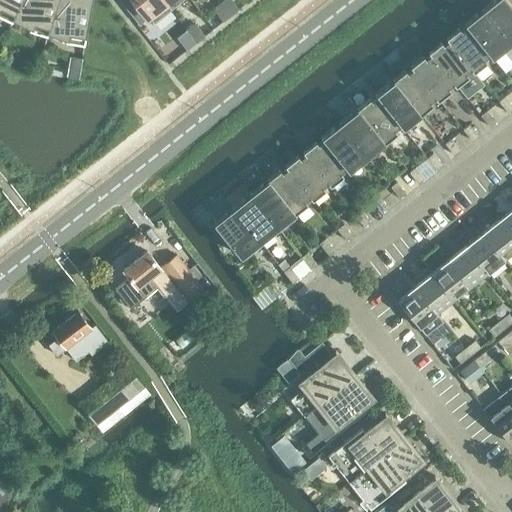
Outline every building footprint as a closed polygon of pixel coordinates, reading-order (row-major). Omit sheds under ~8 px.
[(0,0),(0,15),(12,21),(13,19),(21,0),(0,0)] [(47,35),(48,32),(58,0),(21,0),(13,19),(30,27),(29,29),(47,35)] [(66,41),(84,44),(91,0),(58,0),(48,32),(66,38),(66,41)] [(171,8),(166,2),(164,0),(120,0),(139,23),(149,16),(154,22),(171,8)] [(231,14),(239,7),(232,0),(222,0),(221,1),(231,14)] [(491,0),(483,7),(510,41),(511,40),(511,6),(507,0),(496,0),(491,0)] [(231,14),(221,1),(213,7),(223,20),(231,14)] [(465,21),(492,56),(504,47),(502,44),(507,40),(509,42),(510,41),(483,7),(482,8),(484,10),(479,14),(477,12),(465,21)] [(447,35),(474,70),(486,61),(484,58),(489,54),(491,57),(492,56),(465,21),(464,22),(466,25),(461,29),(459,26),(447,35)] [(197,40),(205,34),(195,22),(187,28),(197,40)] [(197,40),(187,28),(179,34),(189,47),(197,40)] [(429,50),(457,84),(468,75),(466,72),(471,68),(473,71),(474,70),(447,35),(446,36),(448,39),(443,43),(441,40),(429,50)] [(411,64),(439,98),(450,89),(448,86),(453,82),(455,85),(457,84),(429,50),(428,50),(430,53),(425,57),(423,55),(411,64)] [(69,56),(66,77),(79,80),(83,58),(69,56)] [(393,78),(421,112),(432,103),(430,101),(435,96),(438,99),(439,98),(411,64),(410,65),(412,67),(407,71),(405,69),(393,78)] [(375,92),(403,127),(414,117),(412,115),(417,111),(420,113),(421,112),(393,78),(392,79),(394,81),(389,85),(387,83),(375,92)] [(357,106),(385,141),(396,132),(394,129),(400,125),(402,127),(403,127),(375,92),(374,93),(376,95),(371,99),(369,97),(357,106)] [(498,100),(507,111),(511,107),(511,104),(505,95),(498,100)] [(339,120),(367,155),(379,146),(376,143),(382,139),(384,142),(385,141),(357,106),(356,107),(358,110),(353,114),(351,111),(339,120)] [(480,114),(489,125),(496,120),(487,109),(480,114)] [(322,135),(349,169),(361,160),(359,157),(364,153),(366,156),(367,155),(339,120),(338,121),(340,124),(335,128),(333,125),(322,135)] [(463,128),(472,139),(478,134),(469,123),(463,128)] [(304,149),(331,183),(343,174),(341,171),(346,167),(348,170),(349,169),(322,135),(321,135),(322,138),(317,142),(315,140),(304,149)] [(445,142),(454,154),(460,149),(451,137),(445,142)] [(286,163),(313,198),(325,188),(323,186),(328,182),(330,184),(331,183),(304,149),(303,150),(305,152),(299,156),(297,154),(286,163)] [(427,156),(436,168),(442,163),(433,152),(427,156)] [(268,177),(295,212),(307,202),(305,200),(310,196),(312,198),(313,198),(286,163),(285,164),(287,166),(281,170),(280,168),(268,177)] [(409,171),(418,182),(424,177),(415,166),(409,171)] [(250,191),(277,226),(289,217),(287,214),(292,210),(294,213),(295,212),(268,177),(267,178),(269,180),(264,185),(262,182),(250,191)] [(390,185),(399,197),(405,192),(396,180),(390,185)] [(232,206),(259,240),(271,231),(269,228),(274,224),(276,227),(277,226),(250,191),(249,192),(251,195),(246,199),(244,196),(232,206)] [(372,199),(381,211),(387,206),(378,194),(372,199)] [(258,241),(259,240),(232,206),(231,206),(233,209),(228,213),(226,210),(213,220),(241,255),(253,245),(251,242),(256,238),(258,241)] [(511,206),(500,217),(511,232),(511,206)] [(355,214),(364,225),(370,220),(361,209),(355,214)] [(511,232),(500,217),(482,230),(505,258),(511,252),(511,232)] [(337,228),(346,239),(352,234),(343,223),(337,228)] [(505,258),(482,230),(466,244),(488,272),(505,258)] [(319,242),(328,253),(334,249),(325,237),(319,242)] [(488,272),(465,244),(448,257),(471,285),(488,272)] [(147,251),(123,269),(129,277),(115,288),(130,308),(160,285),(166,293),(167,293),(174,302),(176,301),(180,306),(188,301),(147,251)] [(301,256),(310,267),(316,262),(307,251),(301,256)] [(177,255),(162,266),(189,300),(193,305),(208,294),(197,280),(177,255)] [(471,285),(448,257),(431,270),(454,299),(471,285)] [(283,270),(292,282),(298,277),(289,265),(283,270)] [(431,270),(415,284),(437,312),(454,299),(431,270)] [(265,285),(274,296),(280,291),(271,280),(265,285)] [(397,298),(419,326),(425,334),(443,320),(437,312),(415,284),(397,298)] [(92,328),(91,329),(77,311),(52,331),(57,337),(48,344),(56,355),(65,348),(76,361),(88,351),(91,355),(108,342),(94,325),(92,327),(92,328)] [(511,317),(508,313),(498,321),(504,328),(511,321),(511,317)] [(488,329),(494,336),(504,328),(498,321),(488,329)] [(195,325),(177,340),(182,347),(201,332),(195,325)] [(503,348),(511,340),(511,338),(507,332),(497,340),(503,348)] [(464,347),(470,354),(480,346),(474,339),(464,347)] [(454,355),(460,362),(470,354),(464,347),(454,355)] [(298,348),(296,348),(288,358),(300,373),(311,364),(298,348)] [(303,415),(355,374),(335,349),(334,350),(336,352),(299,381),(306,390),(292,401),(303,415)] [(490,358),(484,351),(474,359),(480,366),(490,358)] [(479,366),(480,366),(474,359),(460,370),(469,382),(483,371),(479,366)] [(96,424),(144,386),(127,364),(79,402),(96,424)] [(374,399),(355,374),(303,415),(314,429),(328,417),(335,426),(372,397),(374,399)] [(511,406),(511,383),(500,392),(511,406)] [(511,442),(511,406),(500,392),(483,406),(511,443),(511,442)] [(386,415),(365,431),(362,427),(327,455),(348,481),(405,437),(385,412),(384,412),(386,415)] [(284,436),(273,444),(292,469),(303,460),(284,436)] [(405,437),(348,481),(370,509),(406,481),(402,476),(422,460),(423,462),(424,461),(405,437)] [(438,511),(454,499),(435,475),(434,475),(436,478),(399,507),(403,511),(438,511)] [(464,511),(454,499),(438,511),(464,511)]
